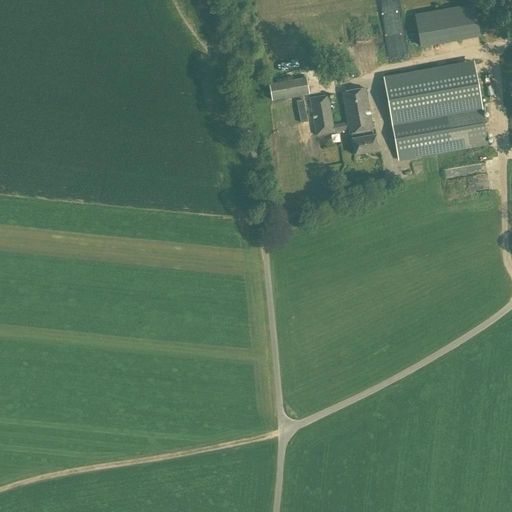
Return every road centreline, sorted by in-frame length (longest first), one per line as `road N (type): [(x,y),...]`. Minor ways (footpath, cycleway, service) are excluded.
road 1 (unclassified): [(282,430),(264,215),(227,0)]
road 2 (track): [(282,430),(95,467),(0,496)]
road 3 (unclassified): [(282,430),(427,359),(511,301)]
